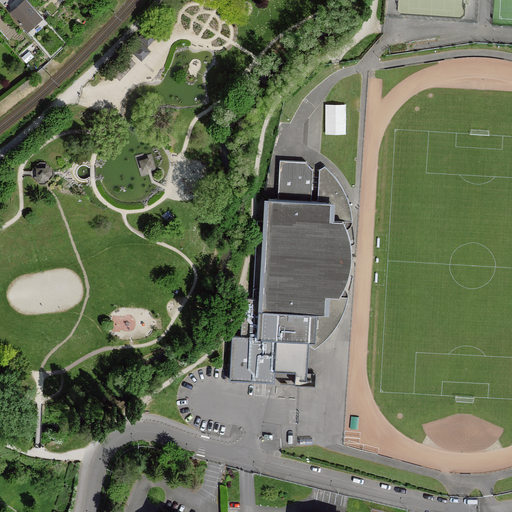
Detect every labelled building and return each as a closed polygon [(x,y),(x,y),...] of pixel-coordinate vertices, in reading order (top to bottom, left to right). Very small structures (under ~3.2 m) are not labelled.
[(43,16),(28,0),(26,0),(13,13),(27,30),(43,16)] [(148,46),(156,37),(147,29),(139,37),(148,46)] [(150,51),(146,47),(141,43),(133,52),(142,60),(150,51)] [(348,132),(348,102),(327,102),(327,132),(348,132)] [(150,158),(140,162),(143,171),(153,168),(150,158)] [(307,162),(281,161),(279,199),(312,201),(313,169),(307,162)] [(325,166),(321,169),(319,202),(333,202),(332,222),(346,222),(353,222),(352,215),(351,208),(349,200),(346,193),(341,184),(335,177),(330,170),(325,166)] [(49,169),(37,169),(37,174),(37,181),(49,180),(49,169)] [(279,199),(271,199),(263,313),(291,314),(318,315),(326,316),(327,298),(341,298),(347,287),(350,281),(352,271),(353,263),(353,255),(353,250),(351,239),(349,230),(346,222),(332,222),(333,202),(319,202),(312,201),(279,199)] [(326,316),(318,315),(318,321),(310,324),(309,344),(315,348),(323,342),(330,335),(336,327),(340,319),(344,312),(346,305),(348,299),(341,298),(327,298),(326,316)]
